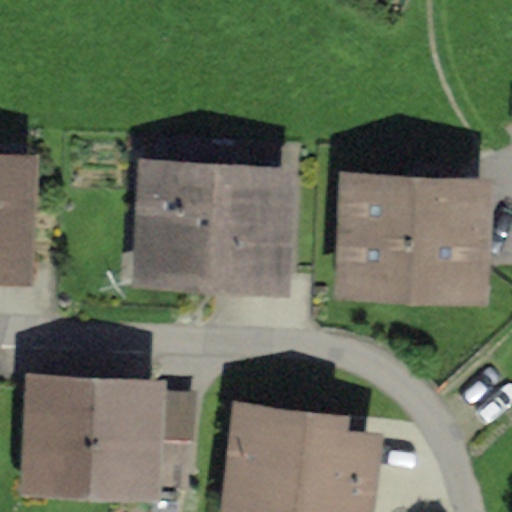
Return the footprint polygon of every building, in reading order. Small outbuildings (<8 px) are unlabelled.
[(26,172),(0,170),(0,287),(19,289),(26,172)] [(275,181),(138,174),(133,283),(269,291),(275,181)] [(481,193),(339,185),(332,298),(474,307),(481,193)] [(151,396),(27,389),(21,494),(145,501),(151,396)] [(361,511),(372,431),(231,413),(218,511),(361,511)]
